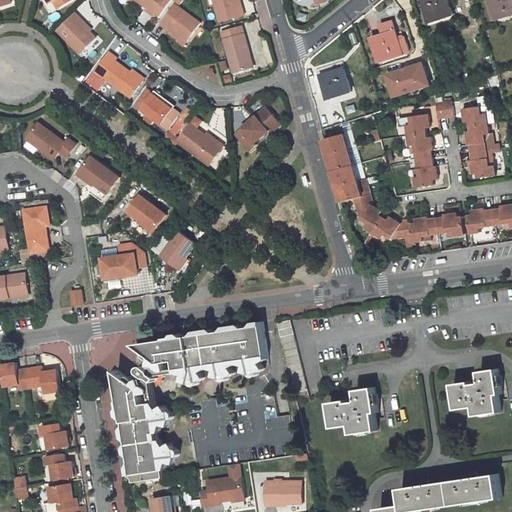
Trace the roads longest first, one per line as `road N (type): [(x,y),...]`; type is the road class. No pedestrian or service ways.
road 1 (unclassified): [(352,289),(77,330)]
road 2 (unknown): [(276,300),(283,369),(259,403),(265,445),(218,452),(211,413)]
road 3 (residential): [(59,333),(56,301),(82,254),(76,207),(31,165),(7,163),(0,171)]
road 4 (residential): [(296,76),(223,93),(204,89),(121,25),(107,0)]
road 5 (unclassified): [(352,289),(296,76)]
road 6 (residential): [(409,280),(442,470)]
road 7 (unclassified): [(100,511),(77,330)]
